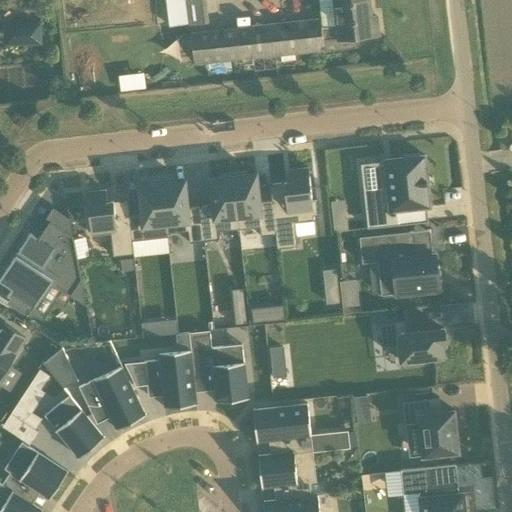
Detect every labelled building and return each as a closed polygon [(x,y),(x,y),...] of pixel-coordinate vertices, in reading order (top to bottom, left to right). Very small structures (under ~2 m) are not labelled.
[(202,0),(166,0),(170,25),(189,22),(189,25),(205,23),(202,0)] [(357,47),(356,37),(379,34),(377,16),(371,17),(369,0),(334,0),(338,25),(322,27),(321,19),(190,34),(194,65),(324,51),(323,39),(339,38),(340,49),(357,47)] [(19,45),(42,44),(41,23),(17,24),(19,45)] [(376,236),(409,232),(407,218),(439,215),(433,163),(428,164),(427,160),(413,162),(413,166),(393,168),(393,169),(384,170),(389,208),(373,210),(376,236)] [(272,199),(276,234),(278,248),(298,245),(295,222),(315,219),(314,215),(318,215),(317,200),(312,200),(310,167),(289,168),(290,177),(269,178),(272,199)] [(247,170),(233,172),(240,229),(261,227),(261,235),(276,234),(272,199),(259,201),(256,173),(248,174),(247,170)] [(214,205),(200,206),(204,240),(219,238),(218,232),(240,229),(233,172),(219,173),(219,177),(211,178),(214,205)] [(175,178),(161,180),(167,233),(188,231),(189,242),(204,240),(200,206),(187,208),(184,181),(175,182),(175,178)] [(142,213),(130,214),(133,241),(168,237),(167,233),(161,180),(148,181),(148,185),(139,186),(142,213)] [(106,190),(87,192),(91,234),(110,232),(113,256),(134,253),(128,200),(107,202),(106,190)] [(347,220),(332,221),(333,232),(347,231),(347,220)] [(15,255),(0,278),(0,282),(11,289),(6,296),(10,299),(8,303),(24,313),(27,309),(31,312),(50,282),(86,306),(73,236),(49,221),(38,238),(30,233),(18,251),(20,252),(17,256),(15,255)] [(397,295),(441,290),(438,266),(435,267),(433,253),(412,255),(409,232),(376,236),(360,237),(363,263),(379,261),(379,267),(394,265),(397,295)] [(133,258),(121,259),(123,271),(134,270),(133,258)] [(338,286),(325,287),(327,304),(340,302),(338,286)] [(358,296),(343,298),(344,312),(359,311),(358,296)] [(445,344),(443,329),(406,333),(404,320),(380,323),(383,347),(399,345),(401,361),(406,361),(407,365),(424,363),(423,359),(443,357),(441,344),(445,344)] [(2,323),(0,325),(0,384),(9,391),(21,373),(8,364),(25,338),(2,323)] [(200,355),(187,356),(190,383),(203,381),(205,402),(238,399),(232,344),(199,348),(200,355)] [(61,348),(45,363),(51,371),(66,358),(61,348)] [(190,383),(187,356),(186,349),(153,353),(154,360),(141,361),(144,388),(157,386),(160,407),(192,404),(190,383)] [(92,380),(79,387),(92,414),(106,407),(116,429),(146,415),(122,366),(92,380)] [(30,383),(1,427),(30,445),(39,432),(35,429),(24,422),(31,411),(44,392),(40,390),(30,383)] [(49,420),(65,441),(79,458),(104,437),(70,395),(44,415),(49,420)] [(422,456),(458,452),(454,410),(440,411),(439,397),(404,401),(406,424),(419,422),(422,456)] [(278,440),(280,453),(306,450),(305,437),(312,436),(308,404),(254,410),(257,442),(278,440)] [(350,448),(356,447),(355,431),(348,432),(350,442),(350,448)] [(10,472),(3,483),(26,497),(33,486),(51,498),(67,472),(22,442),(5,468),(10,472)] [(306,450),(280,453),(259,455),(262,488),(283,486),(285,499),(312,496),(310,483),(317,482),(313,449),(306,450)] [(458,488),(458,486),(461,486),(459,462),(403,468),(404,474),(406,492),(422,490),(424,511),(468,511),(466,487),(458,488)] [(41,511),(43,509),(26,497),(3,483),(0,480),(0,511),(41,511)] [(320,511),(318,495),(312,496),(285,499),(264,501),(265,511),(320,511)] [(402,511),(402,497),(365,498),(365,511),(402,511)]
